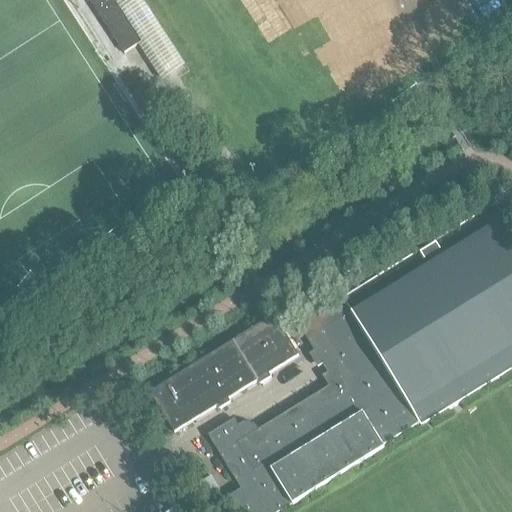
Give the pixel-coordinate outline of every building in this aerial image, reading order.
[(142,43),(113,0),(89,0),(125,54),(138,45),(142,43)] [(137,0),(109,0),(138,45),(164,86),(183,73),(137,0)] [(511,233),(495,207),(356,293),(342,301),(344,304),(301,331),(329,376),(323,379),(329,389),(256,435),(253,430),(245,428),(240,431),(234,422),(208,438),(241,492),(224,502),(230,511),(283,511),(292,507),(292,508),(385,451),(383,448),(419,426),(421,429),(511,372),(511,233)] [(354,290),(378,276),(372,267),(349,282),(350,284),(354,290)] [(299,359),(274,320),(150,396),(174,435),(218,408),(220,412),(230,405),(228,402),(258,384),(260,388),(272,381),(269,377),(299,359)] [(220,492),(211,478),(201,484),(210,498),(220,492)]
